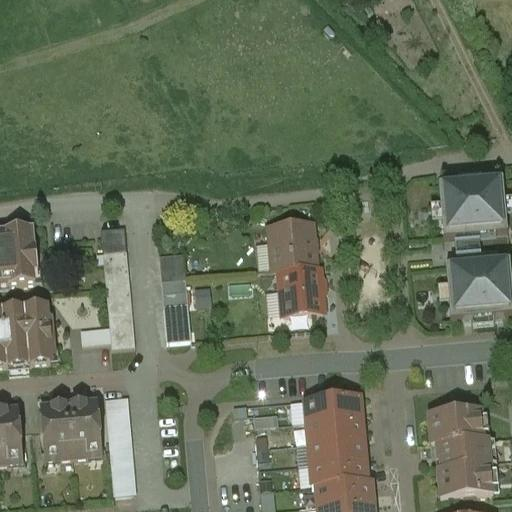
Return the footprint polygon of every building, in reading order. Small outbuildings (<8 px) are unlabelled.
[(503,186),(439,191),(444,245),(455,245),(479,242),(507,240),(503,186)] [(311,231),(272,234),(274,252),(276,253),(277,262),(273,266),(274,278),(315,274),(311,231)] [(0,237),(0,292),(35,289),(34,276),(38,276),(36,252),(34,233),(12,236),(12,238),(3,237),(0,237)] [(125,234),(101,236),(102,248),(126,245),(125,234)] [(479,242),(455,245),(456,250),(454,250),(456,266),(457,266),(458,271),(481,269),(479,242)] [(126,245),(102,248),(103,260),(127,257),(126,245)] [(127,257),(103,260),(104,270),(128,268),(127,257)] [(183,260),(159,262),(161,287),(186,285),(183,260)] [(458,271),(446,272),(451,326),(511,320),(511,293),(510,267),(481,269),(458,271)] [(128,268),(104,270),(105,281),(129,279),(128,268)] [(277,279),(281,326),(327,322),(323,275),(277,279)] [(129,279),(105,281),(106,291),(130,289),(129,279)] [(130,289),(106,291),(107,302),(130,299),(130,289)] [(130,299),(107,302),(108,312),(131,310),(130,299)] [(131,310),(108,312),(108,323),(132,320),(131,310)] [(45,314),(0,318),(0,373),(49,369),(49,362),(53,356),(51,326),(47,327),(45,314)] [(132,320),(108,323),(109,333),(133,331),(132,320)] [(133,331),(109,333),(109,334),(110,343),(134,341),(133,331)] [(109,334),(81,337),(82,350),(111,348),(110,343),(109,334)] [(134,341),(110,343),(111,348),(111,355),(135,353),(134,341)] [(125,400),(104,402),(113,498),(134,496),(125,400)] [(360,403),(304,407),(306,429),(362,424),(360,403)] [(85,410),(53,412),(53,414),(42,415),(46,462),(57,461),(58,467),(90,464),(90,458),(101,457),(96,410),(85,411),(85,410)] [(6,417),(0,417),(0,471),(11,471),(11,465),(22,464),(17,417),(6,418),(6,417)] [(481,417),(428,422),(430,450),(438,450),(438,449),(455,448),(456,451),(484,448),(481,417)] [(362,424),(306,429),(308,451),(364,446),(362,424)] [(364,446),(308,451),(310,472),(366,467),(364,446)] [(455,448),(438,449),(438,450),(441,477),(466,475),(466,472),(490,470),(490,469),(488,448),(494,448),(494,447),(484,448),(456,451),(455,448)] [(366,467),(310,472),(312,494),(315,493),(367,489),(367,488),(366,467)] [(466,475),(441,477),(437,477),(440,505),(493,501),(490,470),(496,469),(490,469),(490,470),(466,472),(466,475)] [(367,489),(315,493),(317,511),(342,511),(374,509),(372,487),(367,488),(367,489)]
